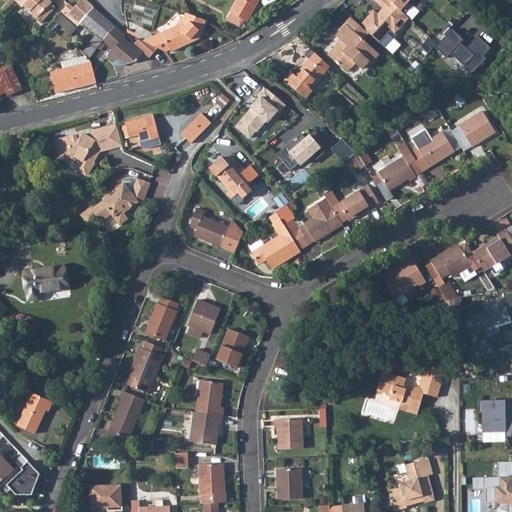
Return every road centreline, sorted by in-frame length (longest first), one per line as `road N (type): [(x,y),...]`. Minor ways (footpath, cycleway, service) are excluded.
road 1 (residential): [(319,0),(266,40),(214,64),(0,124)]
road 2 (residential): [(47,511),(152,245)]
road 3 (residential): [(289,300),(431,208),(481,192)]
road 4 (residential): [(252,511),(248,418),(289,300)]
road 5 (residential): [(152,245),(194,148),(223,117)]
road 6 (residential): [(289,300),(152,245)]
